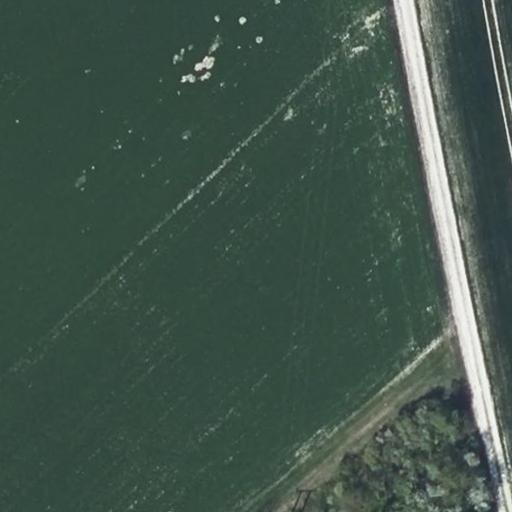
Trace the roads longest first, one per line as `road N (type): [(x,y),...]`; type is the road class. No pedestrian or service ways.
road 1 (track): [(500,511),(400,0)]
road 2 (track): [(257,511),(462,329)]
